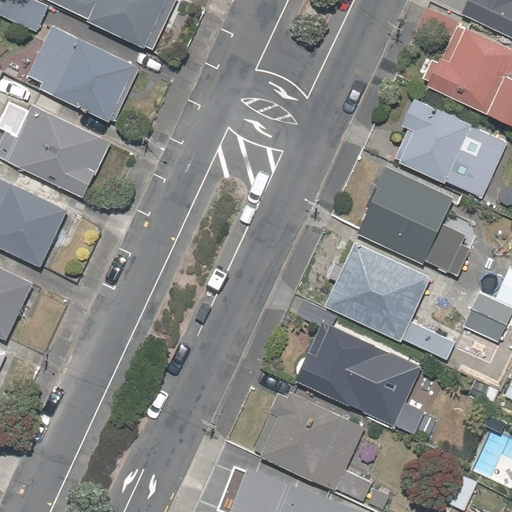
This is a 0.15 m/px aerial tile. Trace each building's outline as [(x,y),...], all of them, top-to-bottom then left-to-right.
[(27,0),(0,0),(0,16),(34,33),(46,9),(27,0)] [(33,0),(139,50),(162,0),(33,0)] [(511,0),(470,0),(464,15),(511,37),(511,0)] [(449,42),(459,22),(428,7),(418,28),(449,42)] [(35,88),(109,122),(135,67),(46,25),(23,72),(39,79),(35,88)] [(429,87),(511,124),(511,49),(460,25),(444,58),(443,58),(441,63),(434,60),(425,79),(431,82),(429,87)] [(395,160),(447,184),(448,182),(483,199),(510,143),(417,99),(404,127),(410,130),(395,160)] [(0,138),(0,157),(76,193),(102,139),(31,106),(19,133),(5,127),(0,138)] [(359,234),(425,265),(427,261),(459,276),(472,249),(463,245),(468,235),(445,224),(457,198),(388,166),(367,208),(370,209),(368,210),(367,212),(366,214),(365,216),(364,219),(364,221),(364,223),(359,234)] [(0,251),(40,270),(67,213),(0,181),(0,251)] [(339,281),(327,307),(403,343),(405,339),(448,360),(457,343),(413,322),(434,278),(357,242),(346,266),(338,262),(331,278),(339,281)] [(511,268),(498,299),(511,306),(511,268)] [(0,341),(5,344),(33,285),(0,269),(0,341)] [(500,343),(511,316),(511,306),(498,299),(480,292),(464,327),(500,343)] [(297,315),(321,327),(324,322),(334,327),(340,316),(305,299),(297,315)] [(334,327),(324,322),(321,327),(309,356),(307,356),(304,358),(302,359),(300,362),(299,365),(299,367),(298,369),(298,372),(299,374),(300,376),(298,381),(396,427),(397,425),(416,434),(426,412),(407,403),(424,367),(334,327)] [(263,454),(262,457),(336,492),(338,489),(365,502),(374,484),(347,470),(368,426),(293,392),(290,397),(281,393),(271,412),(273,413),(255,450),(263,454)] [(222,511),(367,511),(251,468),(250,471),(237,466),(219,511),(222,511)] [(466,510),(479,483),(460,474),(447,502),(466,510)]
